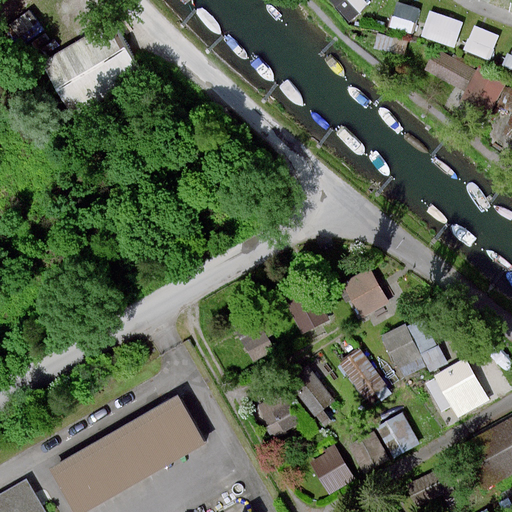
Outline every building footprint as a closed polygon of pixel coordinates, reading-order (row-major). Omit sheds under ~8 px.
[(337,0),(355,17),(371,0),(337,0)] [(417,29),(424,5),(409,0),(399,0),(393,22),(417,29)] [(434,6),(425,32),(459,43),(468,17),(434,6)] [(494,56),(504,31),(478,20),(467,46),(494,56)] [(138,74),(108,26),(48,64),(78,111),(138,74)] [(381,31),(378,44),(408,50),(411,37),(381,31)] [(469,87),(466,91),(495,107),(509,82),(441,44),(429,65),(469,87)] [(344,282),(363,318),(391,303),(372,268),(344,282)] [(285,297),(303,334),(332,319),(313,283),(285,297)] [(426,345),(434,365),(448,359),(440,339),(441,339),(430,313),(390,329),(401,356),(426,345)] [(235,325),(254,361),(276,350),(257,314),(235,325)] [(467,357),(434,375),(436,378),(426,384),(442,412),(454,405),(460,417),(491,400),(467,357)] [(309,366),(289,381),(327,430),(347,414),(309,366)] [(292,390),(255,409),(272,442),(309,423),(292,390)] [(180,396),(53,469),(77,511),(88,511),(208,443),(180,396)] [(511,473),(511,415),(462,441),(485,487),(511,473)] [(310,460),(334,498),(362,481),(337,445),(310,460)] [(45,511),(27,479),(0,494),(0,511),(45,511)]
